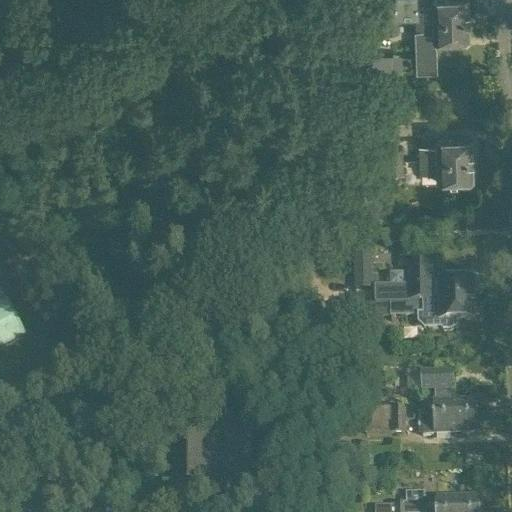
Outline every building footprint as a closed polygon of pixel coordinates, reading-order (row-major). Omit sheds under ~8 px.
[(415,0),(395,0),(396,1),(397,22),(416,21),(467,19),(466,0),(439,0),(432,0),(432,7),(415,7),(415,0)] [(375,2),(369,2),(370,23),(374,22),(376,22),(382,22),(397,22),(396,1),(375,2)] [(416,34),(414,34),(415,75),(435,74),(434,40),(468,39),(467,19),(416,21),(416,34)] [(397,22),(382,22),(383,35),(385,35),(397,34),(397,22)] [(399,74),(370,74),(364,74),(362,93),(366,93),(399,94),(399,74)] [(419,147),(419,161),(471,159),(470,139),(435,140),(435,147),(419,147)] [(388,149),(388,162),(401,161),(401,149),(388,149)] [(471,159),(419,161),(419,174),(436,173),(436,180),(471,179),(471,159)] [(401,161),(388,162),(357,163),(358,175),(402,174),(401,161)] [(376,182),(354,183),(348,183),(349,222),(355,222),(377,221),(376,182)] [(354,274),(370,274),(370,249),(355,249),(354,274)] [(409,284),(376,285),(376,305),(378,305),(391,305),(434,303),(474,302),(474,282),(433,283),(433,266),(408,267),(409,284)] [(356,277),(354,277),(354,279),(354,289),(357,289),(373,288),(372,277),(356,277)] [(434,303),(391,305),(391,317),(418,317),(418,326),(423,330),(442,330),(444,332),(450,332),(454,329),(457,329),(457,322),(475,322),(474,302),(434,303)] [(0,349),(19,340),(0,303),(0,349)] [(401,364),(383,365),(384,379),(402,378),(401,364)] [(418,413),(418,421),(477,419),(477,402),(451,403),(450,391),(454,391),(453,373),(421,374),(422,392),(434,392),(434,404),(422,404),(422,413),(418,413)] [(392,409),(392,421),(405,421),(404,408),(392,409)] [(237,409),(225,409),(225,425),(237,425),(237,409)] [(477,419),(418,421),(419,429),(423,428),(423,437),(435,436),(435,437),(478,435),(477,419)] [(393,434),(392,421),(366,422),(366,435),(393,434)] [(405,421),(392,421),(393,434),(405,434),(405,421)] [(175,481),(192,481),(192,487),(210,487),(210,496),(224,496),(224,497),(250,497),(250,430),(224,430),(224,431),(210,431),(210,441),(192,441),(192,447),(175,447),(175,481)] [(106,481),(121,496),(129,488),(114,473),(106,481)] [(479,511),(479,498),(437,499),(425,500),(424,492),(405,492),(405,504),(394,504),(394,511),(479,511)]
